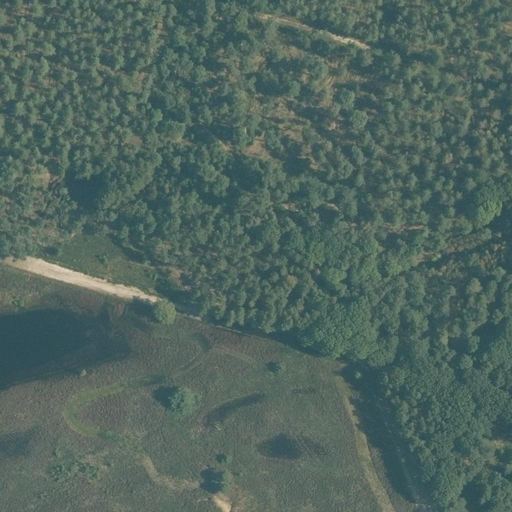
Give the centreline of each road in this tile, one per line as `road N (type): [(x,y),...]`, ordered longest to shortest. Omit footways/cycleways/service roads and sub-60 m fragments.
road 1 (unknown): [(0,243),(356,348),(364,363)]
road 2 (track): [(0,259),(364,363)]
road 3 (track): [(511,89),(218,0)]
road 4 (track): [(364,363),(485,394),(511,338)]
road 5 (track): [(423,508),(364,363)]
